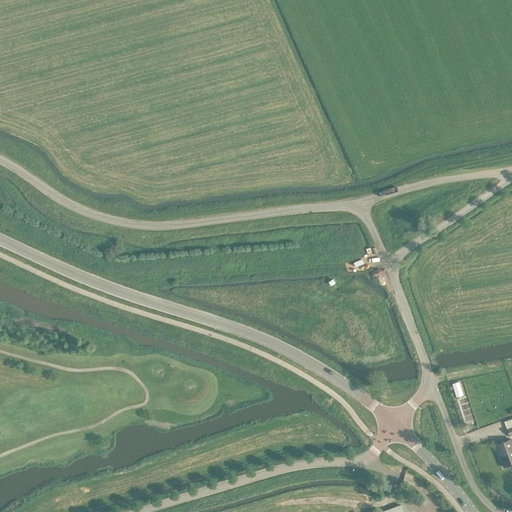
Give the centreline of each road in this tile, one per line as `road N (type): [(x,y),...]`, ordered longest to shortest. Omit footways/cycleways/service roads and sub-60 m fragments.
road 1 (tertiary): [(394,425),(322,368),(272,343),(120,293),(0,240)]
road 2 (unclassified): [(359,201),(159,226),(77,208),(0,158)]
road 3 (unclassified): [(135,511),(311,462),(365,457),(394,425)]
road 4 (unclassified): [(394,425),(427,389),(387,263)]
road 5 (unclassified): [(359,201),(511,169)]
road 6 (unclassified): [(387,263),(511,173)]
